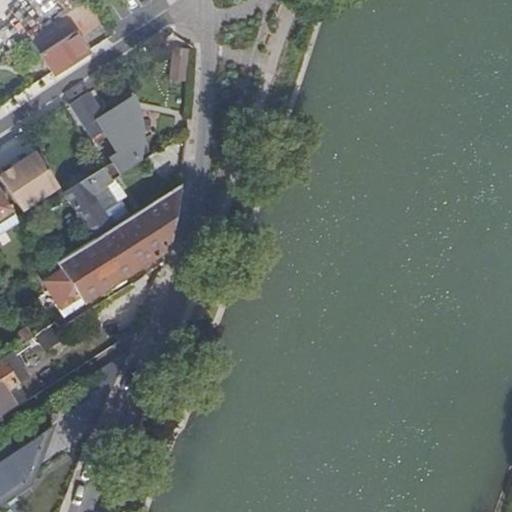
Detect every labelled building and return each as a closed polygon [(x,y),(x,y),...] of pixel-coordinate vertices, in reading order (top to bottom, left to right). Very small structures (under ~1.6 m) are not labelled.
[(87,1),(30,39),(54,76),(89,53),(80,39),(103,24),(87,1)] [(169,48),(168,79),(184,79),(184,48),(169,48)] [(70,106),(89,135),(108,123),(88,94),(70,106)] [(139,141),(142,145),(148,141),(131,114),(111,127),(126,150),(139,141)] [(120,173),(129,167),(128,166),(148,153),(142,145),(139,141),(126,150),(111,127),(108,123),(89,135),(110,165),(113,163),(115,166),(120,173)] [(0,177),(0,178),(21,212),(57,188),(43,168),(37,158),(35,155),(0,177)] [(37,158),(43,168),(48,165),(41,155),(37,158)] [(96,240),(115,227),(104,213),(118,204),(106,186),(112,182),(121,175),(120,173),(115,166),(99,179),(99,178),(84,187),(87,191),(70,202),(96,240)] [(106,186),(118,204),(127,198),(118,185),(115,187),(112,182),(106,186)] [(85,306),(167,254),(169,245),(182,184),(115,227),(96,240),(56,265),(62,273),(85,306)] [(0,219),(11,212),(0,194),(0,219)] [(0,234),(18,223),(11,212),(0,219),(0,234)] [(64,319),(85,306),(62,273),(46,283),(64,312),(61,314),(64,319)] [(38,346),(60,331),(55,325),(33,338),(38,346)] [(20,346),(33,338),(27,329),(14,337),(20,346)] [(0,413),(15,404),(6,392),(27,378),(11,353),(0,359),(1,362),(0,363),(0,413)]
